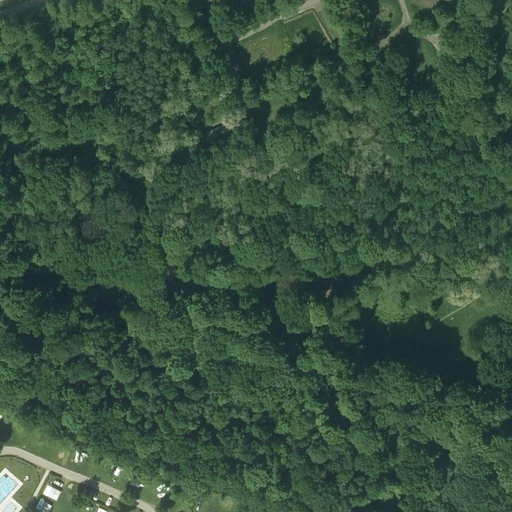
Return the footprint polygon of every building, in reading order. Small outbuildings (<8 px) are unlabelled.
[(198,69),(206,65),(204,61),(196,64),(198,69)] [(205,143),(240,128),(236,119),(201,134),(205,143)] [(9,433),(18,437),(19,432),(25,435),(27,430),(12,424),(9,433)] [(56,446),(52,456),(60,459),(62,454),(67,456),(69,451),(56,446)] [(77,449),(74,459),(83,462),(86,453),(77,449)] [(96,455),(93,464),(102,468),(105,458),(96,455)] [(113,464),(112,469),(123,472),(125,467),(113,464)] [(151,485),(160,487),(162,479),(153,477),(151,485)] [(42,487),(41,495),(50,497),(51,489),(42,487)] [(178,491),(168,494),(171,503),(181,499),(178,491)] [(80,506),(91,508),(92,502),(81,500),(80,506)] [(197,500),(196,510),(208,511),(209,501),(197,500)] [(222,501),(221,511),(231,511),(233,502),(222,501)]
